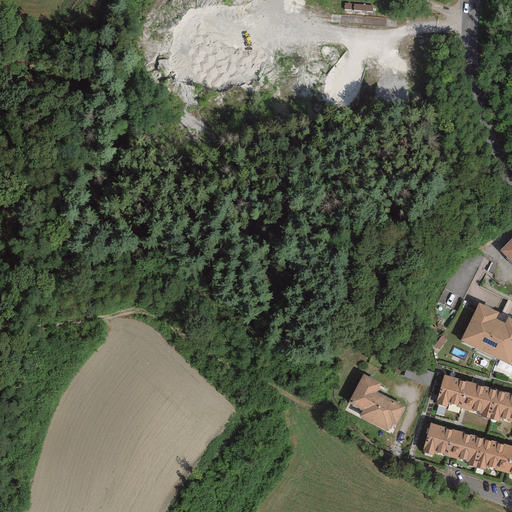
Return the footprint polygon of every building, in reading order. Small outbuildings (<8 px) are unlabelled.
[(511,241),(499,255),(511,267),(511,241)] [(499,315),(479,306),(460,346),(510,369),(511,363),(511,321),(507,319),(504,325),(496,321),(499,315)] [(409,362),(403,376),(429,385),(434,371),(409,362)] [(380,385),(362,376),(344,412),(391,435),(405,408),(376,394),(380,385)] [(511,396),(445,377),(437,404),(511,424),(511,396)] [(511,450),(431,428),(424,454),(511,479),(511,450)]
